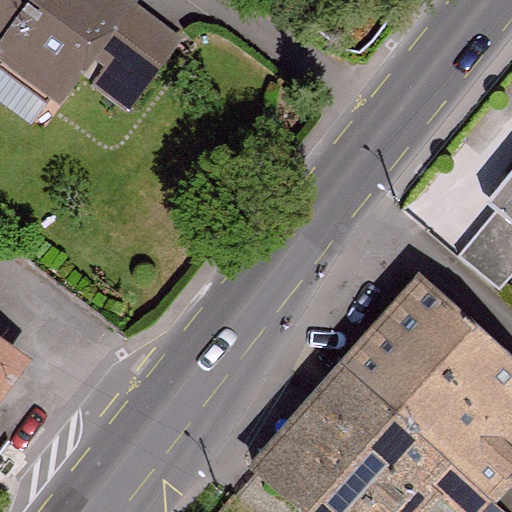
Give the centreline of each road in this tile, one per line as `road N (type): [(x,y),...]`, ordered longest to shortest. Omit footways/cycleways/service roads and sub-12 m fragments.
road 1 (primary): [(94,511),(343,185)]
road 2 (primary): [(343,185),(493,0)]
road 3 (residential): [(343,185),(511,329)]
